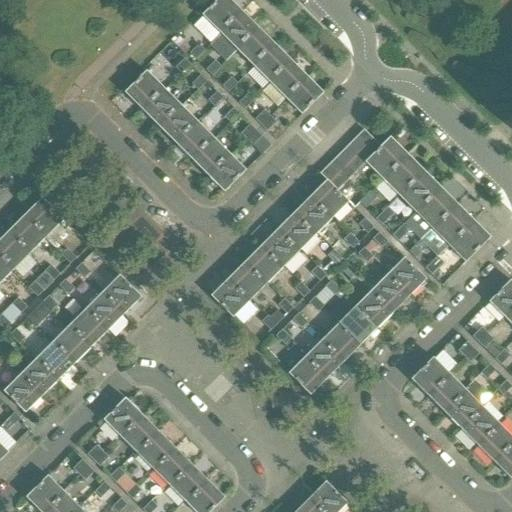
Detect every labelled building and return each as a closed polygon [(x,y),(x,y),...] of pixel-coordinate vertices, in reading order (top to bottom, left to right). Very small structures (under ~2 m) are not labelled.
[(218,0),(202,16),(220,35),(242,13),(228,0),(218,0)] [(220,35),(237,51),(258,30),(242,13),(220,35)] [(237,51),(253,68),(275,46),(258,30),(237,51)] [(179,40),(173,45),(183,55),(188,49),(179,40)] [(189,54),(195,61),(204,52),(198,46),(189,54)] [(253,68),(269,84),(291,62),(275,46),(253,68)] [(190,66),(184,60),(175,69),(181,75),(190,66)] [(206,71),(212,77),(221,68),(215,62),(206,71)] [(269,84),(286,100),(307,79),(291,62),(269,84)] [(124,94),(144,113),(165,91),(146,72),(124,94)] [(207,82),(200,76),(192,85),(198,91),(207,82)] [(222,87),(228,93),(237,84),(231,78),(222,87)] [(307,79),(286,100),(301,116),(323,94),(307,79)] [(144,113),(160,129),(181,108),(165,91),(144,113)] [(223,99),(217,93),(208,101),(214,107),(223,99)] [(238,103),(244,109),(253,101),(247,94),(238,103)] [(176,146),(198,124),(205,116),(189,100),(181,108),(160,129),(176,146)] [(239,115),(233,109),(224,118),(230,124),(239,115)] [(255,120),(261,126),(270,117),(264,111),(255,120)] [(270,117),(261,126),(267,132),(276,123),(270,117)] [(176,146),(193,162),(214,140),(198,124),(176,146)] [(241,134),(247,140),(255,131),(250,125),(241,134)] [(255,131),(247,140),(253,146),(261,137),(255,131)] [(363,131),(355,140),(372,157),(380,148),(363,131)] [(390,139),(380,148),(372,157),(365,163),(382,180),(407,155),(390,139)] [(193,162),(209,179),(231,157),(214,140),(193,162)] [(355,140),(346,148),(363,165),(365,163),(372,157),(355,140)] [(346,148),(337,157),(354,174),(363,165),(346,148)] [(424,173),(407,155),(382,180),(399,197),(424,173)] [(231,157),(209,179),(224,193),(245,171),(231,157)] [(337,157),(328,166),(345,183),(348,180),(354,174),(337,157)] [(320,175),(326,182),(337,192),(345,183),(328,166),(320,175)] [(441,189),(424,173),(399,197),(415,214),(441,189)] [(337,192),(343,198),(354,186),(348,180),(345,183),(337,192)] [(326,182),(311,196),(333,218),(348,203),(343,198),(337,192),(326,182)] [(457,206),(441,189),(415,214),(432,230),(457,206)] [(358,203),(364,209),(373,200),(367,194),(358,203)] [(311,196),(295,213),(317,234),(333,218),(311,196)] [(42,199),(23,218),(45,239),(63,221),(42,199)] [(474,223),(457,206),(432,230),(448,247),(474,223)] [(375,220),(381,226),(390,217),(384,211),(375,220)] [(295,213),(279,229),(301,250),(317,234),(295,213)] [(23,218),(7,234),(28,256),(45,239),(23,218)] [(358,226),(367,234),(373,228),(364,219),(358,226)] [(490,239),(474,223),(448,247),(465,263),(490,239)] [(392,236),(398,242),(407,234),(401,228),(392,236)] [(279,229),(263,245),(284,267),(301,250),(279,229)] [(7,234),(0,240),(0,259),(12,272),(28,256),(7,234)] [(343,240),(352,249),(358,243),(349,234),(343,240)] [(379,234),(373,240),(382,249),(388,243),(379,234)] [(408,253),(414,259),(423,250),(417,244),(408,253)] [(263,245),(246,262),(268,283),(284,267),(263,245)] [(364,249),(358,255),(367,264),(373,258),(364,249)] [(61,256),(70,265),(76,259),(67,250),(61,256)] [(327,257),(339,268),(344,262),(333,251),(327,257)] [(0,259),(0,284),(12,272),(0,259)] [(404,259),(389,274),(410,295),(425,281),(404,259)] [(425,269),(431,276),(440,267),(434,261),(425,269)] [(246,262),(230,278),(251,299),(268,283),(246,262)] [(81,264),(75,270),(84,279),(90,273),(81,264)] [(341,271),(350,280),(356,274),(347,265),(341,271)] [(45,272),(53,281),(60,275),(51,266),(45,272)] [(311,273),(320,282),(326,275),(317,267),(311,273)] [(389,274),(373,290),(394,312),(410,295),(389,274)] [(119,277),(101,295),(122,317),(141,298),(119,277)] [(251,299),(230,278),(211,297),(232,319),(251,299)] [(65,281),(59,287),(68,296),(74,290),(65,281)] [(331,281),(325,288),(334,296),(340,290),(331,281)] [(489,303),(503,318),(511,309),(511,283),(510,281),(489,303)] [(28,289),(37,298),(43,292),(34,283),(28,289)] [(295,289),(304,298),(310,292),(301,283),(295,289)] [(373,290),(357,306),(378,328),(394,312),(373,290)] [(101,295),(84,312),(106,333),(122,317),(101,295)] [(48,297),(42,303),(51,312),(57,306),(48,297)] [(315,297),(309,303),(318,312),(324,306),(315,297)] [(12,305),(21,314),(27,308),(18,299),(12,305)] [(278,306),(287,314),(293,308),(284,299),(278,306)] [(51,312),(42,303),(26,320),(35,328),(51,312)] [(357,306),(340,323),(362,344),(378,328),(357,306)] [(511,309),(503,318),(511,326),(511,309)] [(277,311),(269,319),(276,325),(283,318),(277,311)] [(84,312),(68,328),(89,350),(106,333),(84,312)] [(299,314),(293,320),(301,329),(308,323),(299,314)] [(0,316),(0,326),(4,331),(10,325),(1,316),(0,316)] [(276,325),(269,319),(267,317),(261,323),(270,332),(276,326),(276,325)] [(340,323),(324,339),(345,361),(362,344),(340,323)] [(68,328),(51,345),(73,366),(89,350),(68,328)] [(472,337),(478,343),(487,334),(481,328),(472,337)] [(16,330),(10,336),(18,345),(25,339),(16,330)] [(282,330),(276,336),(285,345),(291,339),(282,330)] [(487,334),(478,343),(484,349),(493,340),(487,334)] [(324,339),(308,355),(329,377),(345,361),(324,339)] [(458,351),(464,357),(473,349),(467,343),(458,351)] [(51,345),(35,361),(57,382),(73,366),(51,345)] [(0,346),(0,358),(2,361),(8,355),(0,346)] [(473,349),(464,357),(470,363),(479,354),(473,349)] [(494,360),(500,366),(509,357),(503,351),(494,360)] [(329,377),(308,355),(288,375),(310,396),(329,377)] [(411,380),(426,395),(447,374),(433,359),(411,380)] [(35,361),(19,377),(40,399),(57,382),(35,361)] [(495,371),(489,365),(480,374),(486,380),(495,371)] [(426,395),(442,412),(464,390),(447,374),(426,395)] [(40,399),(19,377),(4,393),(25,414),(40,399)] [(511,387),(506,381),(497,390),(503,396),(511,387)] [(442,412),(460,429),(481,407),(464,390),(442,412)] [(103,421),(119,436),(140,415),(125,400),(103,421)] [(460,429),(476,445),(497,423),(481,407),(460,429)] [(20,419),(13,413),(5,422),(11,428),(20,419)] [(119,436),(135,453),(157,432),(140,415),(119,436)] [(476,445),(492,462),(511,441),(511,438),(497,423),(476,445)] [(135,453),(151,469),(159,461),(173,448),(157,432),(135,453)] [(511,441),(492,462),(510,480),(511,477),(511,441)] [(0,445),(0,461),(8,454),(0,445)] [(87,456),(93,461),(102,453),(96,447),(87,456)] [(151,469),(168,485),(189,464),(173,448),(159,461),(151,469)] [(102,453),(93,461),(99,467),(108,458),(102,453)] [(73,470),(79,476),(88,467),(82,461),(73,470)] [(168,485),(184,502),(206,481),(189,464),(168,485)] [(88,467),(79,476),(85,482),(94,473),(88,467)] [(110,478),(116,484),(125,475),(119,469),(110,478)] [(26,498),(39,511),(40,511),(62,492),(47,477),(26,498)] [(206,481),(184,502),(194,511),(210,511),(224,499),(206,481)] [(110,489),(104,483),(95,492),(101,498),(110,489)] [(325,483),(307,501),(317,511),(339,511),(347,505),(325,483)] [(126,494),(132,500),(141,491),(135,485),(126,494)] [(40,511),(74,511),(78,508),(62,492),(40,511)] [(119,511),(126,505),(120,499),(112,508),(115,511),(119,511)] [(142,510),(143,511),(152,511),(157,508),(151,501),(142,510)] [(317,511),(307,501),(296,511),(317,511)]
